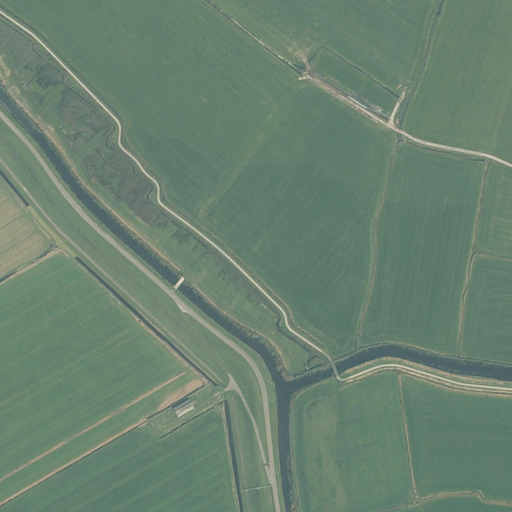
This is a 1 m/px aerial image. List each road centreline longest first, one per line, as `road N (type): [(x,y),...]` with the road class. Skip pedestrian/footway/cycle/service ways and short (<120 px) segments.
road 1 (tertiary): [(278,511),(254,365),(103,234),(0,112)]
road 2 (track): [(511,165),(412,138),(310,77),(298,78)]
